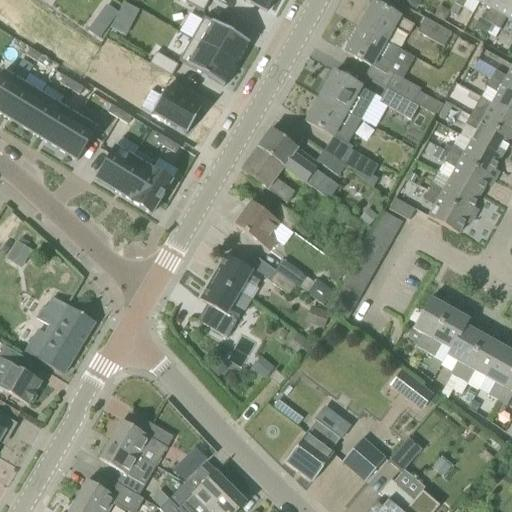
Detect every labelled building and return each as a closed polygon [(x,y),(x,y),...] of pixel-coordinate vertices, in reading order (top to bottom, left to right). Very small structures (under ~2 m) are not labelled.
[(207,0),(184,0),(184,2),(208,15),(215,4),(210,1),(207,0)] [(273,0),(242,0),(267,13),(273,0)] [(415,0),(408,0),(406,4),(416,11),(421,3),(415,0)] [(456,0),(455,3),(454,4),(461,8),(462,8),(462,7),(466,0),(473,0),(480,4),(481,0),(456,0)] [(481,0),(480,3),(490,9),(483,20),(491,25),(505,0),(481,0)] [(511,0),(505,0),(491,25),(500,29),(506,18),(511,21),(511,0)] [(124,2),(113,27),(128,34),(140,9),(124,2)] [(359,28),(385,43),(393,29),(408,38),(414,27),(399,18),(400,18),(373,3),(359,28)] [(454,4),(449,13),(456,17),(461,8),(454,4)] [(439,7),(433,18),(443,23),(444,22),(449,13),(439,7)] [(479,18),(473,28),(486,35),(487,34),(491,25),(483,20),(479,18)] [(444,48),(451,34),(425,19),(418,33),(444,48)] [(98,20),(89,32),(99,40),(109,27),(98,20)] [(213,23),(200,45),(236,66),(249,44),(213,23)] [(491,25),(487,34),(495,38),(500,29),(491,25)] [(357,32),(345,53),(371,67),(386,76),(388,72),(392,64),(399,51),(385,43),(359,28),(357,32)] [(200,45),(188,67),(223,88),(236,66),(200,45)] [(29,48),(25,56),(45,67),(49,60),(29,48)] [(154,52),(148,63),(172,77),(179,66),(154,52)] [(496,71),(491,79),(511,90),(511,65),(511,66),(506,76),(496,71)] [(0,77),(0,115),(2,117),(22,84),(3,73),(0,77)] [(334,73),(320,97),(347,113),(358,119),(360,121),(375,95),(367,91),(334,73)] [(394,75),(386,89),(413,104),(418,107),(436,117),(437,117),(443,106),(420,93),(421,90),(402,80),(394,75)] [(63,76),(59,82),(79,94),(83,88),(63,76)] [(511,90),(491,79),(487,87),(497,93),(491,103),(511,115),(511,90)] [(41,96),(22,84),(2,117),(21,128),(41,96)] [(413,104),(386,89),(380,99),(378,102),(387,107),(411,121),(418,107),(413,104)] [(169,92),(154,114),(188,137),(203,114),(169,92)] [(59,107),(41,96),(21,128),(39,140),(59,107)] [(333,138),(324,151),(346,165),(356,172),(355,174),(375,188),(379,181),(372,177),(378,166),(352,152),(354,149),(348,146),(354,135),(339,127),(347,113),(320,97),(306,123),(333,138)] [(511,115),(481,97),(470,116),(511,140),(511,115)] [(111,106),(107,113),(128,125),(132,118),(111,106)] [(78,118),(59,107),(39,140),(58,151),(78,118)] [(462,113),(458,120),(465,125),(460,135),(470,141),(501,159),(507,147),(509,144),(511,145),(511,140),(470,116),(470,117),(462,113)] [(78,118),(58,151),(77,163),(97,130),(78,118)] [(271,130),(258,148),(283,167),(312,188),(320,193),(329,181),(322,175),(315,171),(293,155),(296,151),(297,149),(271,130)] [(160,134),(155,141),(175,154),(179,147),(160,134)] [(443,141),(439,149),(449,154),(453,148),(453,146),(443,141)] [(453,148),(449,154),(496,181),(498,177),(492,174),(494,171),(501,159),(470,141),(464,152),(454,146),(453,148)] [(94,180),(113,192),(133,159),(114,148),(94,180)] [(283,167),(258,148),(241,171),(286,204),(294,193),(275,179),(283,167)] [(437,148),(432,157),(444,163),(447,159),(449,154),(439,149),(437,148)] [(341,172),(346,165),(324,151),(317,163),(338,177),(341,172)] [(444,163),(439,173),(479,197),(488,181),(494,185),(496,181),(449,154),(447,159),(444,163)] [(152,171),(151,170),(133,159),(113,192),(131,203),(132,203),(152,171)] [(132,203),(131,203),(151,215),(171,182),(151,170),(152,171),(132,203)] [(411,173),(407,180),(414,184),(418,177),(411,173)] [(432,185),(428,192),(474,219),(477,215),(471,211),(479,197),(449,179),(443,191),(432,185)] [(474,219),(428,192),(423,201),(434,207),(428,218),(458,235),(467,219),(473,222),(474,219)] [(410,221),(415,211),(396,199),(390,210),(410,221)] [(234,226),(270,253),(277,243),(284,247),(294,233),(291,231),(290,232),(271,218),(251,203),(234,226)] [(280,205),(271,218),(290,232),(291,231),(299,220),(280,205)] [(368,209),(359,219),(369,228),(377,217),(368,209)] [(377,223),(397,235),(403,224),(383,213),(377,223)] [(343,235),(358,241),(364,226),(349,221),(343,235)] [(377,223),(371,234),(391,245),(397,235),(377,223)] [(371,234),(365,244),(385,256),(391,245),(371,234)] [(14,263),(19,254),(25,258),(30,249),(16,241),(5,258),(14,263)] [(365,244),(359,255),(379,267),(385,256),(365,244)] [(359,255),(352,266),(372,277),(379,267),(359,255)] [(219,272),(215,280),(240,295),(248,282),(257,288),(263,278),(252,271),(226,256),(217,271),(219,272)] [(276,272),(296,286),(307,294),(314,284),(284,262),(276,272)] [(333,265),(329,271),(330,280),(337,284),(345,273),(333,265)] [(352,266),(346,277),(366,288),(372,277),(352,266)] [(276,272),(269,282),(289,296),(296,286),(276,272)] [(346,277),(340,287),(360,299),(366,288),(346,277)] [(199,319),(197,322),(198,322),(227,339),(233,329),(236,323),(242,313),(233,307),(240,295),(215,280),(210,288),(208,287),(201,299),(200,301),(201,302),(207,305),(206,307),(199,319)] [(324,303),(332,291),(318,281),(309,292),(324,303)] [(340,287),(334,298),(354,310),(360,299),(340,287)] [(39,331),(25,353),(47,366),(63,376),(75,356),(95,324),(85,317),(53,298),(48,307),(46,306),(45,307),(44,307),(37,319),(49,326),(55,330),(51,338),(45,334),(44,334),(39,331)] [(347,321),(354,310),(334,298),(328,310),(347,321)] [(425,353),(449,310),(430,299),(413,329),(424,336),(417,348),(425,353)] [(311,307),(305,323),(324,330),(329,314),(311,307)] [(425,353),(433,357),(440,345),(449,350),(451,351),(464,327),(466,328),(466,327),(469,321),(449,310),(425,353)] [(449,350),(445,357),(457,363),(452,373),(451,375),(459,380),(483,337),(471,330),(466,327),(466,328),(464,327),(451,351),(449,350)] [(298,334),(287,346),(302,359),(312,346),(298,334)] [(459,380),(478,391),(484,380),(502,348),(483,337),(459,380)] [(0,374),(2,376),(0,379),(0,389),(11,396),(28,406),(42,383),(27,375),(23,372),(29,361),(12,351),(4,347),(0,354),(0,374)] [(511,353),(502,348),(485,379),(495,384),(488,396),(489,397),(497,402),(511,374),(511,353)] [(264,360),(255,372),(265,380),(274,369),(264,360)] [(279,388),(286,380),(275,371),(268,379),(279,388)] [(511,374),(497,402),(506,406),(511,395),(511,374)] [(432,395),(417,384),(408,397),(422,408),(432,395)] [(480,405),(473,401),(468,409),(475,413),(480,405)] [(8,441),(17,425),(0,414),(0,441),(2,438),(8,441)] [(167,449),(173,438),(152,425),(145,436),(122,422),(111,441),(156,468),(167,449)] [(339,439),(315,422),(286,462),(286,463),(287,462),(312,482),(312,483),(333,455),(329,453),(339,439)] [(409,423),(404,429),(409,434),(414,427),(409,423)] [(402,474),(422,451),(408,439),(388,462),(402,474)] [(362,440),(342,463),(365,483),(385,460),(362,440)] [(139,498),(156,468),(111,441),(100,461),(123,474),(117,485),(139,498)] [(192,475),(180,463),(173,471),(185,483),(192,475)] [(161,508),(160,509),(162,511),(174,511),(179,508),(183,511),(206,511),(207,511),(231,488),(223,480),(215,472),(209,479),(196,491),(187,482),(185,485),(169,500),(164,506),(161,508)] [(136,511),(143,500),(139,498),(117,485),(111,495),(87,481),(76,501),(95,511),(109,511),(114,503),(129,511),(136,511)] [(414,501),(391,481),(378,495),(382,498),(377,504),(369,511),(434,511),(439,507),(422,492),(414,501)] [(207,511),(206,511),(237,511),(246,504),(243,500),(231,488),(207,511)] [(69,511),(95,511),(76,501),(69,511)]
